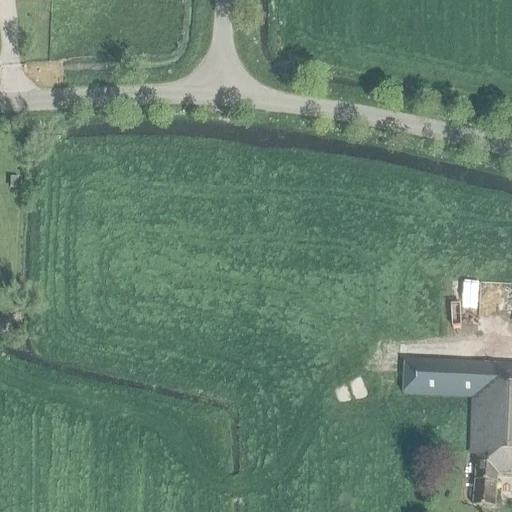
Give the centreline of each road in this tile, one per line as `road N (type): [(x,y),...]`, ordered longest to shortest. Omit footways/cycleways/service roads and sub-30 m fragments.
road 1 (tertiary): [(224,98),(371,116),(511,148)]
road 2 (tertiary): [(224,98),(0,105)]
